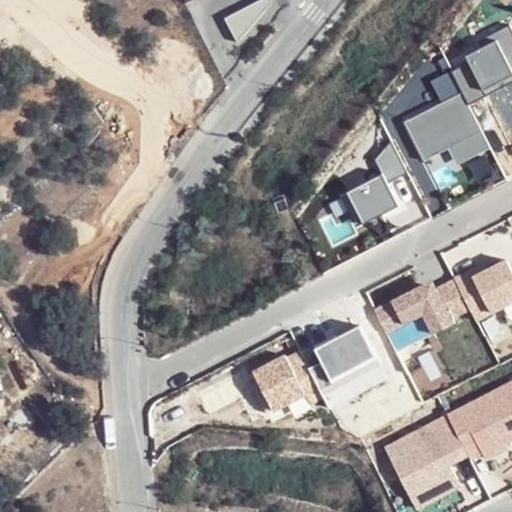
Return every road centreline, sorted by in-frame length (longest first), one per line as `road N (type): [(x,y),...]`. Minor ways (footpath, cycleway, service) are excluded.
road 1 (residential): [(124,383),(121,299),(138,247),(326,0)]
road 2 (residential): [(124,383),(167,372),(511,196)]
road 3 (track): [(124,383),(87,378),(54,361),(0,286)]
road 4 (residential): [(136,511),(124,383)]
